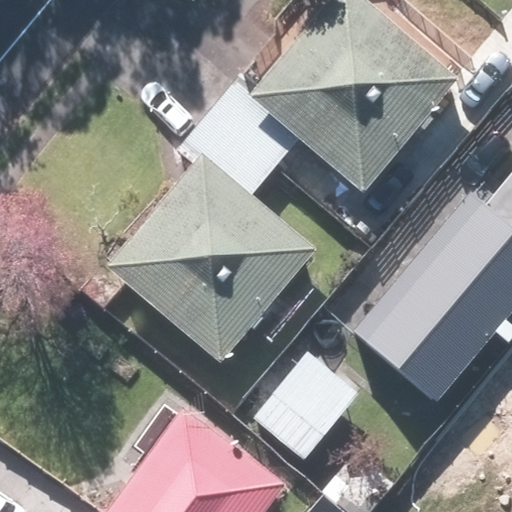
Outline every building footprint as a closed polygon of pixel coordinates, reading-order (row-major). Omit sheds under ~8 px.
[(363,195),(459,83),(361,0),(332,0),(255,91),(239,77),(174,154),(191,169),(105,271),(221,369),(319,254),(252,198),(300,142),(363,195)] [(511,229),(473,196),(351,337),(434,407),(511,315),(511,229)] [(309,353),(251,421),(304,465),(362,398),(309,353)] [(511,400),(499,417),(511,427),(511,400)] [(491,432),(462,407),(410,465),(439,490),(491,432)] [(109,511),(268,511),(287,487),(183,412),(109,511)]
